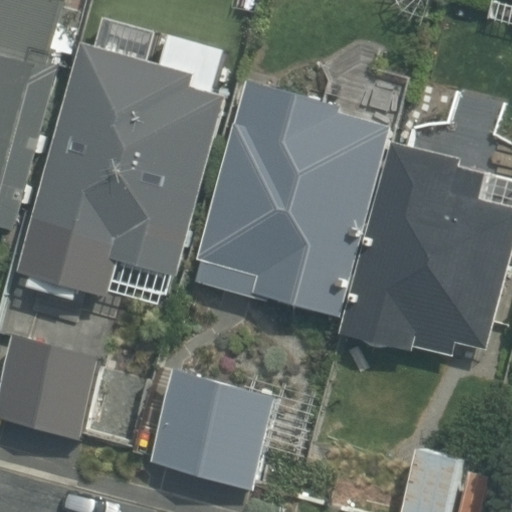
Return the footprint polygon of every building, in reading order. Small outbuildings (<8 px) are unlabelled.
[(0,219),(26,226),(70,60),(57,57),(71,0),(9,0),(0,34),(0,219)] [(120,256),(182,273),(233,91),(198,81),(201,68),(88,36),(32,237),(119,261),(120,256)] [(394,120),(344,107),(345,101),(250,76),(203,252),(206,253),(201,272),(343,310),(394,120)] [(420,340),(458,350),(462,336),(498,345),(511,288),(511,199),(460,186),(468,154),(397,136),(348,328),(418,345),(420,340)] [(6,406),(88,429),(107,362),(25,339),(6,406)] [(181,358),(156,449),(257,477),(282,385),(181,358)] [(144,461),(167,374),(110,359),(87,445),(144,461)] [(425,441),(406,511),(453,511),(469,452),(425,441)] [(511,511),(511,476),(484,469),(472,511),(511,511)]
